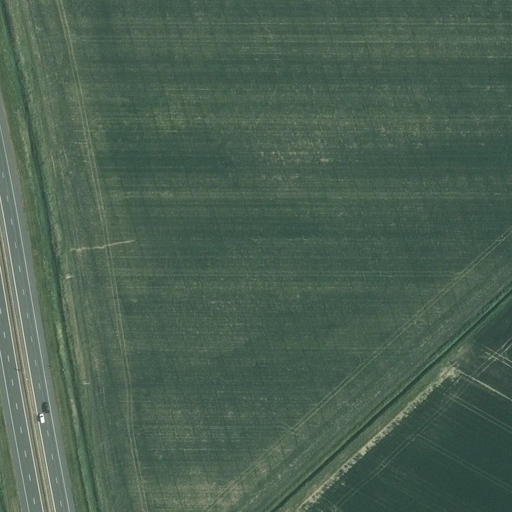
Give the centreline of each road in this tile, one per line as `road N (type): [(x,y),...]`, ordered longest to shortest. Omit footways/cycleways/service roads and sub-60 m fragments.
road 1 (motorway): [(62,511),(0,167)]
road 2 (motorway): [(0,311),(36,511)]
